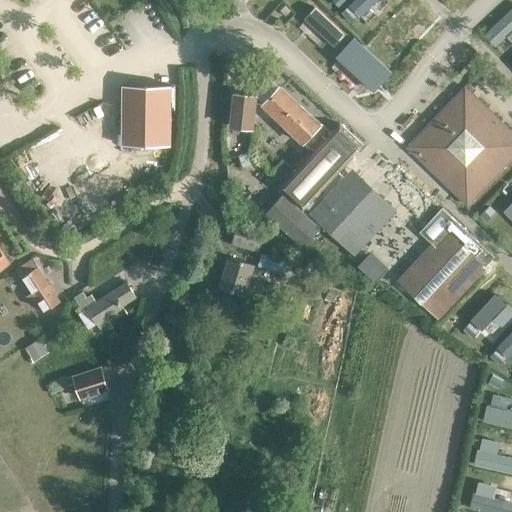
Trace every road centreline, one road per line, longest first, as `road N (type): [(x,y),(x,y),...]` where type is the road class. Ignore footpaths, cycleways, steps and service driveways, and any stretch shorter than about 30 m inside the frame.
road 1 (residential): [(112,511),(123,405),(188,197)]
road 2 (residential): [(188,197),(171,192),(77,252),(57,253),(30,240),(4,201)]
road 3 (residential): [(188,197),(204,79),(184,0)]
